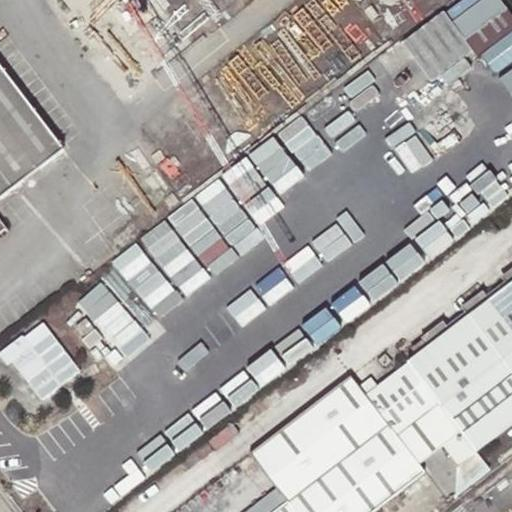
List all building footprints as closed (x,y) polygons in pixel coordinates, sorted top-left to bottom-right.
[(511,18),(498,0),(483,0),(453,23),(478,55),(511,27),(511,18)] [(0,68),(0,232),(5,229),(0,222),(0,198),(63,152),(0,68)] [(468,109),(445,126),(461,147),(483,130),(468,109)] [(435,166),(461,147),(445,126),(419,145),(435,166)] [(511,428),(511,288),(409,367),(477,455),(511,428)] [(23,340),(12,348),(21,360),(11,368),(36,401),(46,394),(57,408),(68,400),(63,394),(72,387),(59,367),(68,360),(59,349),(50,356),(37,339),(27,346),(23,340)] [(377,511),(426,475),(389,425),(374,406),(352,377),(249,456),(276,491),(248,511),(377,511)] [(382,399),(374,406),(389,425),(397,419),(382,399)] [(511,511),(511,473),(488,492),(502,511),(511,511)]
